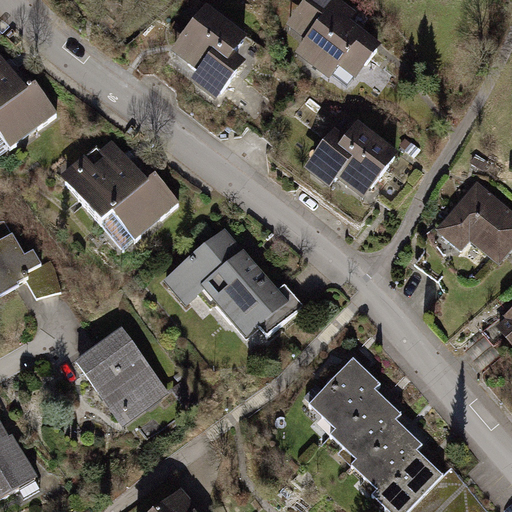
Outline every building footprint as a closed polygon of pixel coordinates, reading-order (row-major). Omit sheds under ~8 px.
[(334,0),(322,0),(297,34),(315,47),(305,61),(340,87),(349,74),(366,87),(389,55),(356,30),(363,21),(334,0)] [(215,14),(182,56),(209,77),(200,88),(226,108),(255,71),(244,63),(257,47),(215,14)] [(1,45),(0,45),(0,152),(5,159),(57,120),(1,45)] [(342,138),(315,177),(342,196),(349,186),(378,206),(410,162),(366,131),(355,147),(342,138)] [(116,138),(67,181),(134,256),(182,213),(116,138)] [(511,210),(483,187),(443,235),(469,256),(477,246),(508,271),(511,266),(511,210)] [(232,233),(172,287),(193,310),(209,296),(255,348),(268,335),(276,343),(306,316),(232,233)] [(31,263),(18,241),(0,252),(0,290),(6,302),(32,287),(42,304),(70,296),(44,256),(31,263)] [(511,317),(502,326),(511,338),(511,317)] [(128,334),(84,366),(133,432),(178,400),(189,415),(201,405),(185,383),(171,393),(128,334)] [(360,366),(317,412),(344,436),(339,441),(365,466),(360,472),(386,495),(379,503),(388,511),(420,511),(450,481),(436,468),(424,457),(429,451),(414,437),(402,427),(408,421),(393,407),(381,396),(386,390),(371,377),(360,366)] [(9,425),(0,430),(0,511),(11,511),(49,489),(9,425)] [(204,511),(186,491),(162,511),(204,511)]
